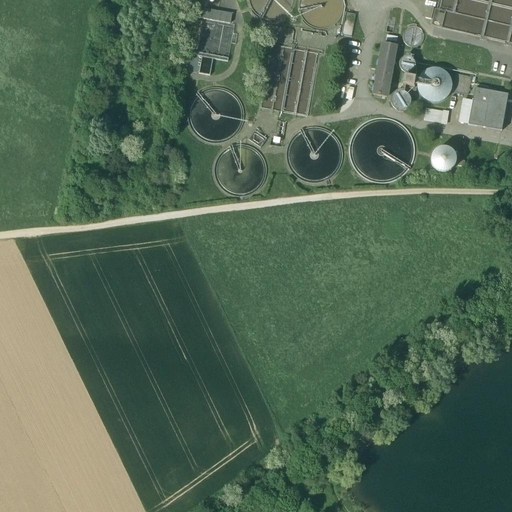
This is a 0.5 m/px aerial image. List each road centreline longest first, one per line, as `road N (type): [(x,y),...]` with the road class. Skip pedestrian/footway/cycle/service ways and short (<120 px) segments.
road 1 (track): [(511,194),(358,194),(157,216)]
road 2 (track): [(246,511),(511,281)]
road 3 (track): [(0,243),(157,216)]
